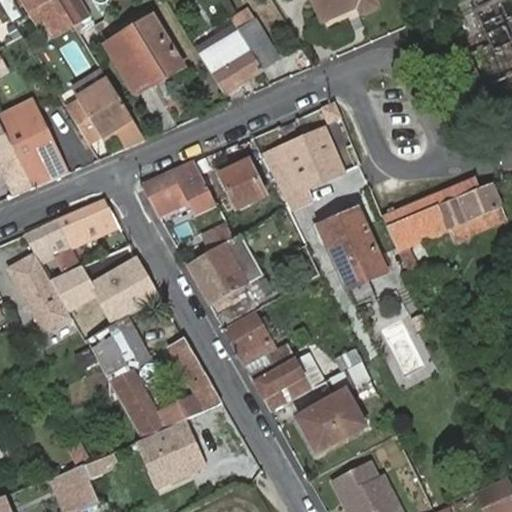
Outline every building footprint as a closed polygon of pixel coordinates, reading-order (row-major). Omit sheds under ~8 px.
[(23,0),(31,12),(38,8),(33,0),(23,0)] [(55,37),(73,27),(56,0),(51,0),(38,8),(31,12),(29,14),(36,24),(44,19),(55,37)] [(56,0),(73,27),(76,32),(83,28),(80,22),(88,17),(77,0),(56,0)] [(373,0),(313,0),(325,24),(360,9),(363,16),(378,9),(373,0)] [(511,0),(466,0),(488,46),(467,57),(482,88),(511,75),(511,0)] [(4,9),(12,21),(19,17),(11,5),(4,9)] [(231,21),(236,30),(261,71),(280,61),(248,11),(231,21)] [(106,49),(133,91),(150,81),(154,88),(182,70),(151,21),(106,49)] [(194,47),(199,54),(223,94),(261,71),(236,30),(232,23),(194,47)] [(20,36),(6,44),(16,60),(30,51),(20,36)] [(0,77),(9,72),(0,56),(0,77)] [(76,100),(64,106),(88,145),(100,137),(101,139),(114,130),(124,149),(143,141),(131,120),(105,79),(75,98),(76,100)] [(150,81),(133,91),(137,98),(154,88),(150,81)] [(31,99),(0,114),(0,127),(1,131),(38,112),(31,99)] [(335,103),(321,109),(327,123),(340,117),(335,103)] [(3,133),(5,138),(17,160),(32,188),(65,174),(38,112),(1,131),(3,133)] [(326,129),(264,156),(291,216),(315,205),(309,192),(347,175),(326,129)] [(0,167),(17,160),(5,138),(3,133),(0,134),(0,167)] [(0,170),(12,197),(32,188),(17,160),(0,167),(0,170)] [(219,176),(236,210),(265,194),(248,161),(219,176)] [(209,190),(193,162),(141,185),(159,216),(167,212),(188,203),(194,215),(213,205),(206,192),(209,190)] [(474,179),(382,218),(389,232),(429,215),(435,229),(437,235),(450,229),(498,208),(502,207),(493,187),(480,193),(474,179)] [(34,253),(42,267),(57,260),(65,276),(84,268),(75,250),(120,228),(106,200),(63,218),(24,236),(34,253)] [(188,203),(167,212),(174,225),(194,215),(188,203)] [(505,221),(498,208),(450,229),(457,242),(505,221)] [(347,291),(386,274),(359,211),(320,228),(347,291)] [(429,215),(389,232),(395,245),(405,241),(435,229),(429,215)] [(224,244),(236,237),(227,223),(224,216),(212,222),(216,229),(204,237),(211,251),(224,244)] [(182,242),(193,261),(211,251),(204,237),(203,235),(182,242)] [(405,241),(395,245),(400,255),(410,250),(405,241)] [(187,265),(223,330),(256,311),(259,310),(224,244),(211,251),(193,261),(187,265)] [(303,285),(320,275),(307,246),(288,256),(303,285)] [(410,250),(400,255),(409,272),(419,268),(410,249),(410,250)] [(42,267),(34,253),(6,269),(46,337),(73,321),(69,314),(51,282),(42,267)] [(65,276),(51,282),(69,314),(96,300),(111,325),(125,316),(158,296),(137,259),(92,282),(84,268),(65,276)] [(238,357),(272,340),(256,311),(223,330),(238,357)] [(111,325),(86,340),(109,382),(129,370),(149,358),(125,316),(111,325)] [(144,398),(122,408),(142,440),(219,402),(183,340),(169,348),(170,353),(195,396),(164,411),(154,393),(144,398)] [(238,357),(243,365),(276,348),(272,340),(238,357)] [(342,374),(363,363),(353,341),(332,351),(342,374)] [(276,401),(279,405),(311,389),(295,360),(288,347),(265,358),(273,373),(253,382),(266,405),(276,401)] [(295,360),(311,389),(320,384),(304,356),(295,360)] [(345,393),(371,380),(363,363),(342,374),(335,377),(343,394),(345,393)] [(109,382),(122,408),(144,398),(129,370),(109,382)] [(363,429),(345,393),(343,394),(296,418),(315,454),(363,429)] [(266,405),(269,410),(279,405),(276,401),(266,405)] [(142,440),(135,443),(149,474),(164,468),(170,483),(206,466),(185,420),(142,440)] [(77,468),(92,462),(80,441),(66,449),(77,468)] [(92,462),(83,466),(90,479),(102,473),(96,460),(92,462)] [(371,462),(328,484),(342,511),(402,511),(383,475),(379,477),(371,462)] [(74,511),(96,503),(81,467),(50,479),(62,506),(64,505),(66,511),(74,511)] [(164,468),(149,474),(156,489),(170,483),(164,468)] [(511,511),(511,485),(508,477),(473,495),(481,511),(511,511)] [(11,511),(5,497),(0,499),(0,511),(11,511)]
